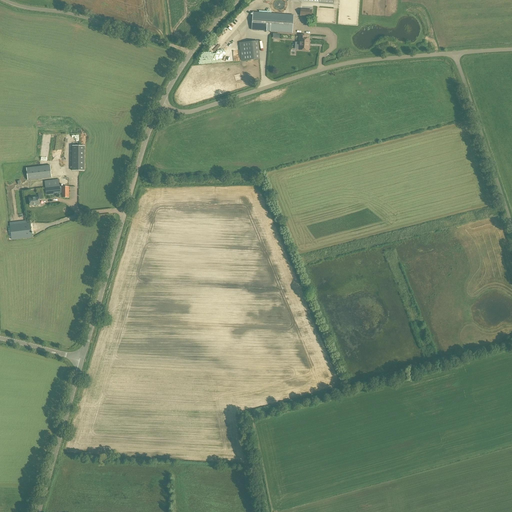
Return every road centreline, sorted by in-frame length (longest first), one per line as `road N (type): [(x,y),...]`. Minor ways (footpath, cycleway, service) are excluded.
road 1 (unclassified): [(454,53),(322,68),(192,111),(160,103)]
road 2 (tertiary): [(82,359),(160,103)]
road 3 (unclassified): [(4,0),(191,51)]
road 4 (unclassified): [(511,215),(454,53)]
road 5 (tertiary): [(37,511),(82,359)]
